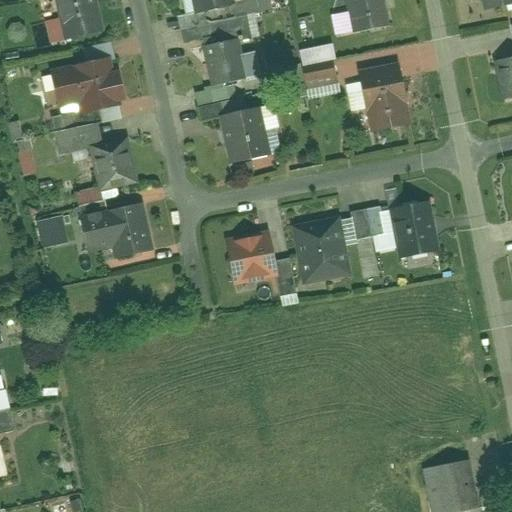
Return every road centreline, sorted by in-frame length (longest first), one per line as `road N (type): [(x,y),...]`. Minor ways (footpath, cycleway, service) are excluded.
road 1 (residential): [(220,511),(190,368),(200,291),(186,202)]
road 2 (residential): [(186,202),(462,150)]
road 3 (residential): [(462,150),(511,411)]
road 4 (residential): [(118,0),(164,184),(186,202)]
road 5 (residential): [(430,0),(462,150)]
